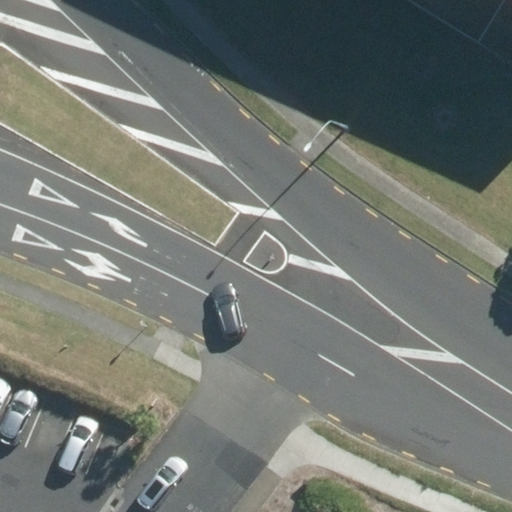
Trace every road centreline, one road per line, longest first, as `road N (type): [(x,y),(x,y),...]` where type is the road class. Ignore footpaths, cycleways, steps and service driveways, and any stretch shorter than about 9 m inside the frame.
road 1 (tertiary): [(81,0),(334,306)]
road 2 (tertiary): [(334,306),(0,204)]
road 3 (tertiary): [(334,306),(511,413)]
